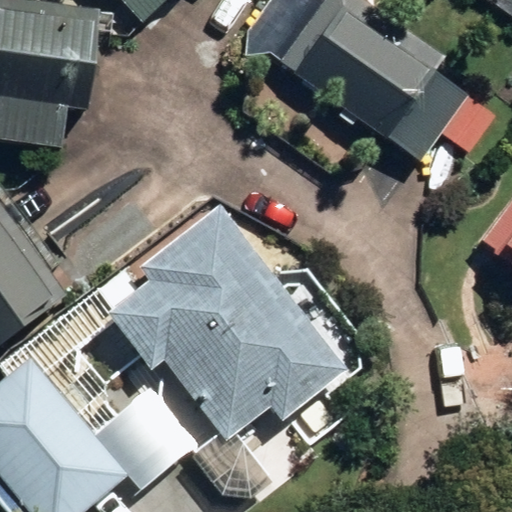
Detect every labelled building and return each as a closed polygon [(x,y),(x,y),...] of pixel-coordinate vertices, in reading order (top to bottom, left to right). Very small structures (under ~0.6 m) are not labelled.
[(105,0),(133,29),(162,0),(105,0)] [(429,81),(441,66),(355,0),(272,0),(259,17),(240,43),(288,80),(308,54),(397,123),(468,178),(511,121),(511,120),(496,108),(484,123),(429,81)] [(21,9),(0,8),(0,153),(59,158),(62,116),(85,118),(93,15),(21,9)] [(409,184),(380,162),(343,210),(373,232),(409,184)] [(511,200),(478,251),(511,274),(511,275),(501,292),(511,298),(511,200)] [(215,215),(127,281),(122,274),(95,295),(110,314),(98,323),(141,380),(156,401),(147,408),(222,506),(243,508),(348,431),(320,394),(339,380),(215,215)] [(0,225),(0,352),(62,304),(0,225)] [(0,394),(0,511),(90,511),(123,484),(27,372),(0,394)]
